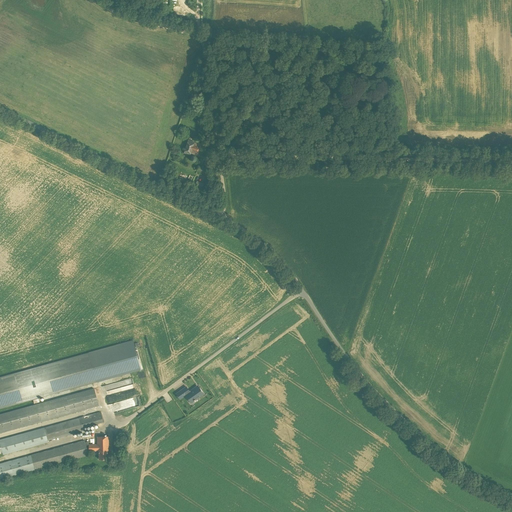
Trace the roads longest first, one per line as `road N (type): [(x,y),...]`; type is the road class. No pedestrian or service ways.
road 1 (unclassified): [(511,497),(402,419),(334,340),(283,261),(220,216)]
road 2 (track): [(511,162),(218,155)]
road 3 (unclassified): [(220,216),(0,108)]
road 4 (unclassified): [(220,216),(200,36)]
